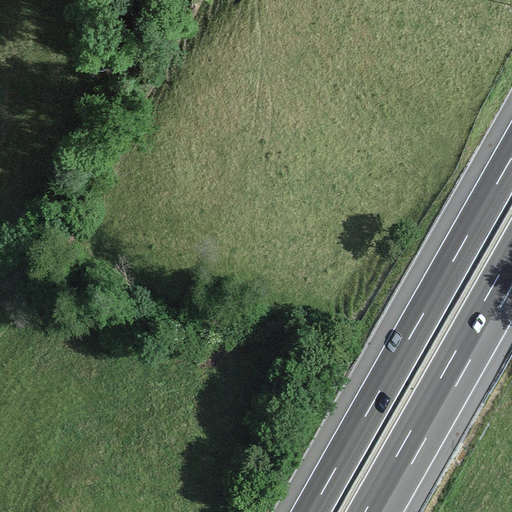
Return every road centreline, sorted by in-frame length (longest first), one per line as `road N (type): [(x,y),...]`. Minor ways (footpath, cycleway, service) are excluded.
road 1 (motorway): [(511,160),(311,511)]
road 2 (motorway): [(376,511),(511,273)]
